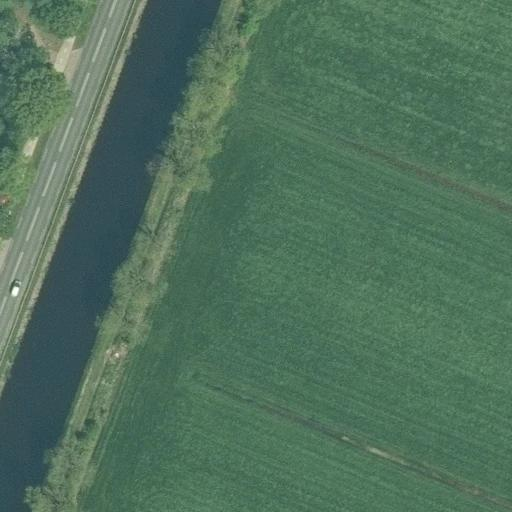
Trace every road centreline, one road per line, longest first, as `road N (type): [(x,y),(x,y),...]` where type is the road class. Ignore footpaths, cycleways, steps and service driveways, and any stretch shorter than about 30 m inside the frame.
road 1 (track): [(237,0),(47,511)]
road 2 (primary): [(0,308),(113,0)]
